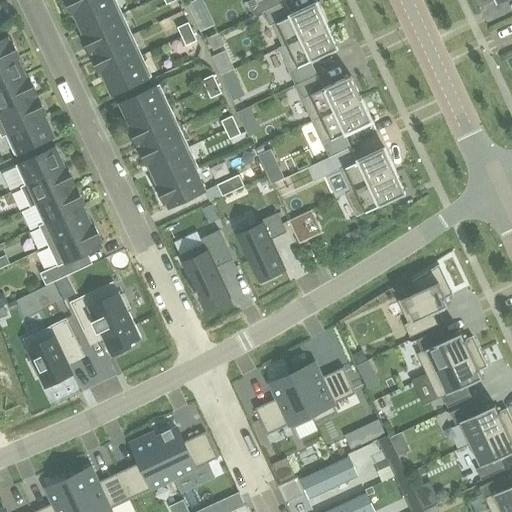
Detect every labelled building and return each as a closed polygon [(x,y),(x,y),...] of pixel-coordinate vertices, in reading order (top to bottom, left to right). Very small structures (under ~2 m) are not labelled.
[(65,0),(71,12),(97,0),(65,0)] [(75,12),(84,32),(122,14),(115,0),(97,0),(71,12),(71,13),(75,12)] [(250,0),(248,1),(255,15),(262,12),(284,2),(283,0),(250,0)] [(285,1),(284,2),(262,12),(269,26),(272,24),(282,46),(278,48),(327,25),(317,3),(291,15),(285,1)] [(82,36),(90,54),(132,34),(122,14),(84,32),(85,34),(82,36)] [(188,22),(177,27),(181,36),(192,31),(188,22)] [(295,84),(317,74),(310,61),(338,48),(327,25),(278,48),(295,84)] [(192,31),(181,36),(186,45),(197,40),(192,31)] [(102,70),(103,73),(142,55),(132,34),(90,54),(99,72),(102,70)] [(0,65),(19,56),(12,40),(9,42),(7,37),(0,40),(0,65)] [(152,76),(142,55),(103,73),(113,94),(147,78),(152,76)] [(20,57),(19,56),(0,65),(0,89),(25,77),(16,58),(20,57)] [(213,74),(202,79),(206,88),(217,83),(213,74)] [(312,121),(361,98),(350,75),(323,88),(317,74),(295,84),(312,121)] [(26,79),(25,77),(0,89),(0,112),(38,95),(29,77),(26,79)] [(217,83),(206,88),(210,97),(221,92),(217,83)] [(131,123),(169,105),(159,84),(155,86),(121,102),(131,123)] [(46,113),(38,95),(0,112),(0,134),(1,136),(44,116),(43,115),(46,113)] [(372,120),(361,98),(312,121),(329,157),(350,147),(344,133),(372,120)] [(169,105),(131,123),(132,126),(129,128),(137,146),(179,126),(169,105)] [(225,130),(236,125),(232,115),(221,120),(225,130)] [(44,116),(1,136),(1,137),(6,135),(15,154),(19,152),(19,153),(53,137),(44,116)] [(240,134),(236,125),(225,130),(230,139),(240,134)] [(179,126),(137,146),(146,164),(149,162),(150,165),(189,147),(179,126)] [(21,187),(63,167),(54,147),(16,165),(25,184),(20,186),(21,187)] [(157,187),(198,167),(189,147),(150,165),(160,185),(156,186),(157,187)] [(351,147),(308,167),(314,180),(326,175),(340,169),(350,190),(346,192),(346,193),(395,170),(384,148),(358,160),(351,147)] [(64,169),(63,167),(21,187),(30,207),(76,185),(67,167),(64,169)] [(198,167),(157,187),(164,203),(168,201),(170,207),(204,191),(194,170),(199,168),(198,167)] [(395,170),(346,193),(356,216),(405,193),(395,170)] [(239,174),(217,184),(222,195),(244,185),(239,174)] [(39,225),(39,226),(82,206),(81,205),(84,203),(76,185),(30,207),(35,205),(43,223),(39,225)] [(219,218),(212,203),(203,207),(210,223),(219,218)] [(91,225),(82,206),(39,226),(48,246),(94,224),(91,225)] [(277,212),(236,231),(261,283),(279,275),(277,270),(283,267),(270,239),(286,232),(277,212)] [(298,243),(309,238),(298,215),(287,220),(298,243)] [(102,240),(94,224),(48,246),(57,264),(40,272),(45,283),(69,273),(65,263),(100,246),(98,242),(102,240)] [(203,244),(180,255),(196,289),(194,291),(196,296),(198,295),(204,307),(229,295),(216,267),(233,259),(219,229),(200,238),(203,244)] [(404,324),(410,337),(437,324),(432,313),(448,305),(445,297),(453,294),(439,264),(411,281),(416,291),(397,300),(408,322),(404,324)] [(55,282),(48,285),(55,301),(62,298),(55,282)] [(95,290),(69,302),(83,330),(94,325),(97,332),(101,330),(112,354),(130,346),(129,342),(139,337),(126,308),(129,307),(123,294),(120,295),(118,292),(100,300),(95,290)] [(66,318),(23,338),(33,360),(30,361),(37,376),(40,374),(46,386),(73,373),(68,364),(66,359),(82,351),(66,318)] [(417,353),(427,375),(480,351),(472,336),(464,340),(461,332),(445,340),(439,329),(416,340),(421,351),(417,353)] [(480,351),(427,375),(438,398),(442,396),(447,407),(471,396),(466,385),(482,377),(479,370),(487,366),(480,351)] [(0,402),(16,396),(0,354),(0,402)] [(314,363),(292,374),(315,422),(337,412),(333,403),(355,393),(343,367),(321,377),(314,363)] [(277,397),(255,408),(267,434),(290,424),(292,428),(312,418),(314,423),(315,422),(292,374),(271,384),(277,397)] [(470,444),(511,423),(511,420),(506,408),(498,412),(495,404),(478,412),(473,401),(450,412),(455,423),(459,421),(470,444)] [(511,423),(470,444),(480,466),(476,468),(481,479),(504,469),(500,457),(511,451),(511,423)] [(156,437),(155,438),(174,478),(218,457),(205,431),(183,441),(177,428),(171,430),(171,428),(161,432),(162,434),(156,437)] [(364,443),(357,429),(344,435),(351,449),(364,443)] [(140,462),(118,472),(131,498),(174,478),(155,438),(156,437),(154,433),(131,444),(133,448),(140,462)] [(398,455),(388,434),(377,439),(387,460),(398,455)] [(309,501),(358,477),(347,454),(298,478),(309,501)] [(295,476),(289,463),(275,470),(281,483),(295,476)] [(90,468),(69,478),(84,511),(100,511),(124,501),(131,498),(118,472),(111,475),(97,482),(90,468)] [(415,491),(405,470),(394,475),(404,496),(415,491)] [(491,511),(511,511),(511,483),(507,473),(479,486),(491,511)] [(53,502),(32,511),(84,511),(69,478),(47,488),(53,502)] [(239,491),(224,498),(230,511),(245,505),(239,491)] [(373,511),(366,493),(318,511),(373,511)]
